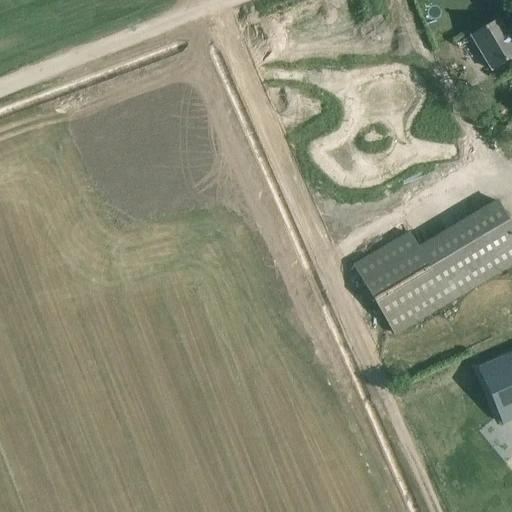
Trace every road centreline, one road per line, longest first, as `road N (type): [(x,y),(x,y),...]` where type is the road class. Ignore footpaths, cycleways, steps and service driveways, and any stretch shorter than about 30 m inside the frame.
road 1 (track): [(435,511),(203,13)]
road 2 (track): [(238,0),(0,90)]
